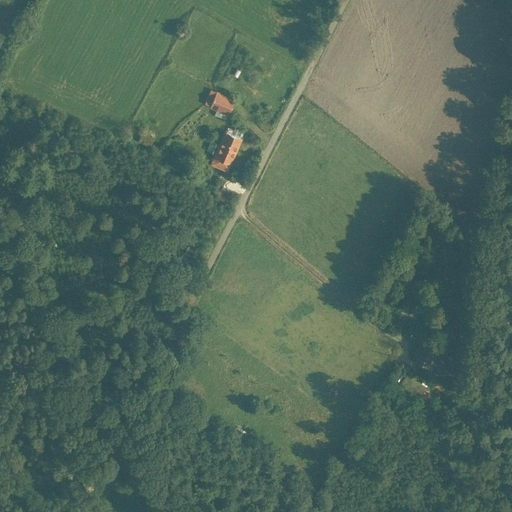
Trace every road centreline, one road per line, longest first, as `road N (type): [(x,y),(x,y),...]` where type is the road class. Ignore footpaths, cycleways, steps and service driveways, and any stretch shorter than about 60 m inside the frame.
road 1 (track): [(122,441),(353,0)]
road 2 (track): [(0,242),(122,441)]
road 3 (track): [(244,216),(375,325),(403,338)]
